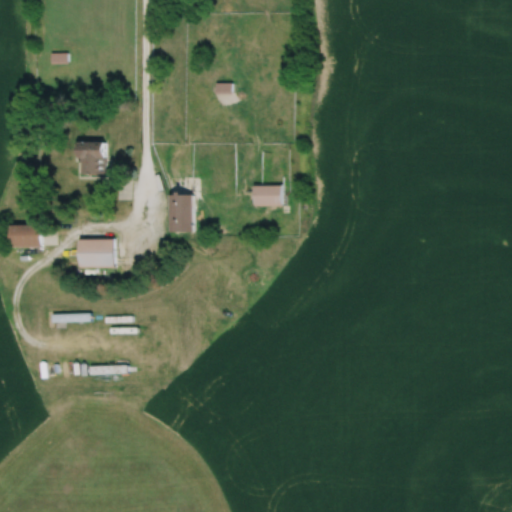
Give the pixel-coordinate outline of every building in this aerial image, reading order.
[(51,51),(52,61),(68,61),(68,50),(51,51)] [(215,81),(215,91),(232,91),(232,80),(215,81)] [(80,140),(80,155),(81,155),(81,172),(106,172),(106,140),(80,140)] [(254,182),(254,204),(283,203),(282,182),(254,182)] [(169,193),(169,230),(194,230),(194,193),(169,193)] [(12,224),(13,245),(43,245),(42,223),(12,224)] [(81,236),(81,266),(116,266),(116,236),(81,236)] [(53,312),(54,321),(92,320),(92,311),(53,312)] [(89,365),(89,373),(128,371),(128,363),(89,365)]
